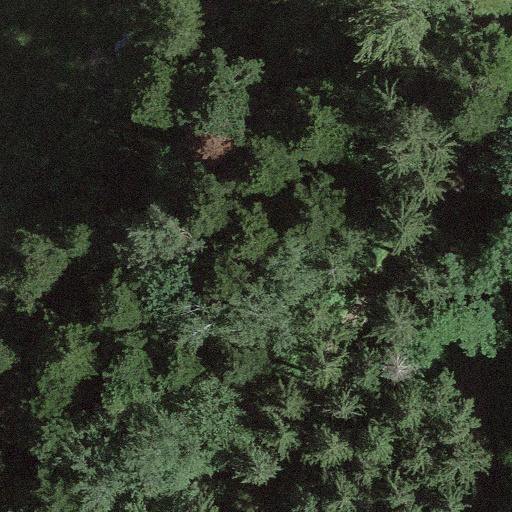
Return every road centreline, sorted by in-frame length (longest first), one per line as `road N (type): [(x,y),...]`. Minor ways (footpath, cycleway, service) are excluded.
road 1 (track): [(248,511),(332,363),(511,106)]
road 2 (track): [(455,177),(490,511)]
road 3 (track): [(455,177),(425,6)]
